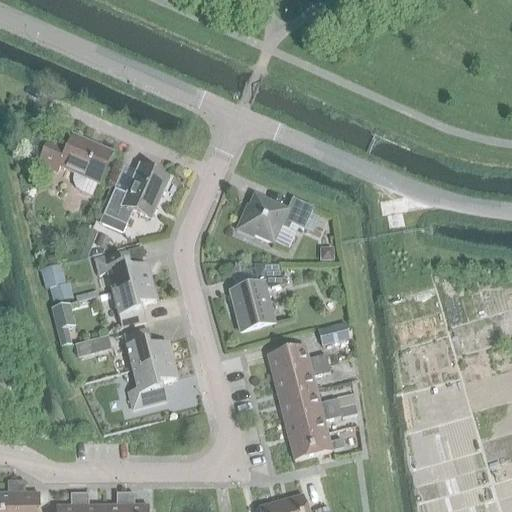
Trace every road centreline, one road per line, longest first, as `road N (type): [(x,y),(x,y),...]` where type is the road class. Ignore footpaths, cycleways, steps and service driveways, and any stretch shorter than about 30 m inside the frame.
road 1 (residential): [(0,456),(49,473),(188,472),(220,464),(228,445),(183,254),(212,174)]
road 2 (unclassified): [(511,213),(406,188),(236,117)]
road 3 (unclassified): [(236,117),(0,13)]
road 4 (residential): [(212,174),(36,98)]
